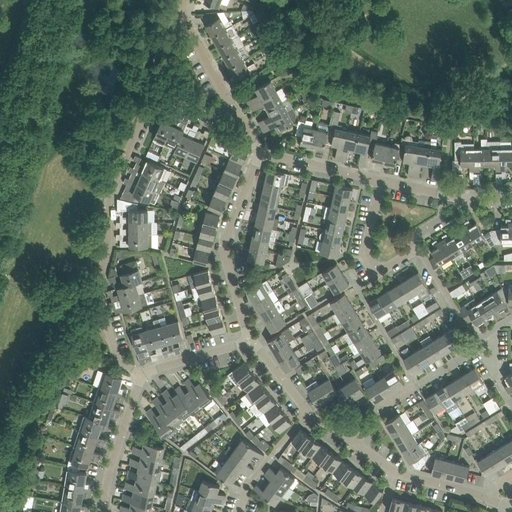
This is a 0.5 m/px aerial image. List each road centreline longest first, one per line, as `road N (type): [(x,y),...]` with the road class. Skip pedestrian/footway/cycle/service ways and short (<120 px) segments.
road 1 (residential): [(140,375),(116,357),(97,294),(110,189),(142,118),(162,101),(209,116),(232,107)]
road 2 (residential): [(250,341),(223,246),(260,154)]
road 3 (residential): [(361,448),(378,410),(476,344)]
road 4 (residential): [(102,511),(140,375)]
road 5 (residential): [(381,179),(365,258),(386,266),(413,243)]
road 6 (residential): [(511,510),(392,471)]
road 7 (residential): [(381,179),(260,154)]
road 8 (residential): [(238,511),(246,487),(308,413)]
